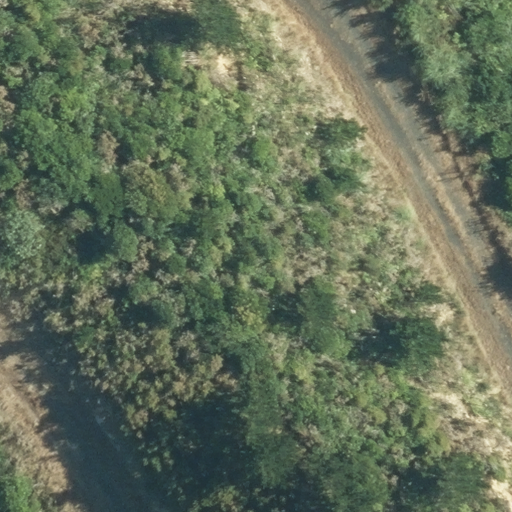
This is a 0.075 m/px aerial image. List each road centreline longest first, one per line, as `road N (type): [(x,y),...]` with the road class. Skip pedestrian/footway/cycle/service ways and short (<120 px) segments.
road 1 (track): [(511,399),(374,143),(251,0)]
road 2 (track): [(100,511),(0,338)]
